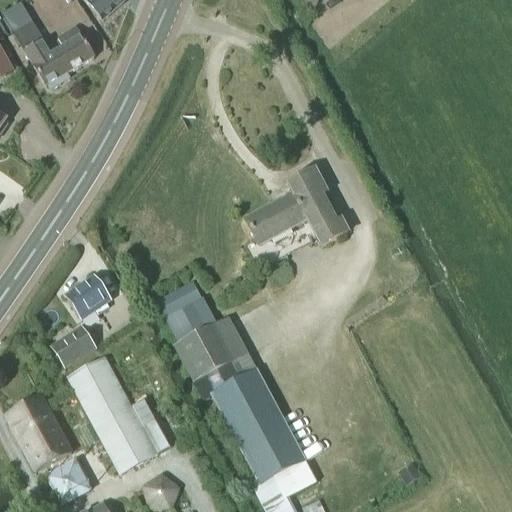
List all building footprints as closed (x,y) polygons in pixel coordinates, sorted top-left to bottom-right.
[(123,0),(80,0),(104,25),(127,4),(123,0)] [(64,77),(56,65),(51,56),(52,56),(31,22),(11,33),(45,88),(47,87),(50,92),(60,85),(57,81),(64,77)] [(56,65),(64,77),(93,59),(74,29),(56,40),(62,49),(52,56),(51,56),(56,65)] [(320,247),(347,233),(314,171),(288,185),(293,195),(245,221),(255,239),(243,245),(257,272),(317,240),(320,247)] [(104,305),(109,301),(93,278),(63,298),(80,322),(94,312),(97,316),(106,309),(104,305)] [(64,369),(94,350),(80,328),(50,348),(64,369)] [(174,348),(202,402),(238,382),(210,329),(174,348)] [(103,359),(66,379),(118,476),(155,456),(129,407),(103,359)] [(260,487),(304,463),(256,374),(212,397),(260,487)] [(35,473),(70,454),(40,400),(6,419),(35,473)] [(141,400),(129,407),(155,456),(168,449),(141,400)] [(74,465),(46,480),(61,509),(90,494),(74,465)] [(161,478),(143,490),(149,511),(160,511),(171,511),(179,491),(161,478)]
